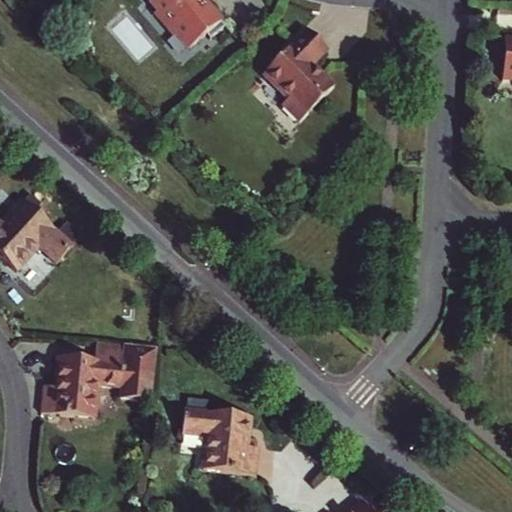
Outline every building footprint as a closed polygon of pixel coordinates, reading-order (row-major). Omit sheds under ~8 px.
[(211,43),(227,29),(201,0),(155,0),(149,6),(157,14),(154,17),(173,39),(177,35),(191,52),(207,38),(211,43)] [(283,106),(299,122),(335,88),(313,66),(329,50),(310,30),(301,38),(297,34),(278,53),(282,56),(264,74),(289,100),(283,106)] [(511,34),(504,34),(502,75),(511,75),(511,34)] [(0,271),(15,286),(32,267),(50,283),(66,265),(19,222),(3,239),(0,236),(0,271)] [(112,400),(145,404),(149,353),(89,347),(86,366),(47,362),(43,391),(37,391),(34,415),(34,416),(87,423),(91,389),(113,391),(112,400)] [(249,476),(252,450),(243,449),(246,427),(179,419),(177,440),(201,443),(198,470),(249,476)]
